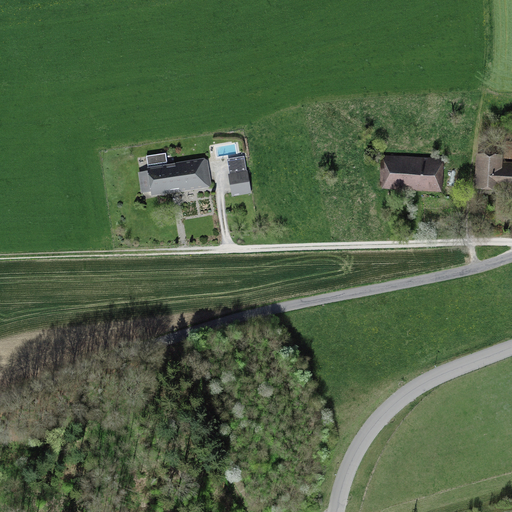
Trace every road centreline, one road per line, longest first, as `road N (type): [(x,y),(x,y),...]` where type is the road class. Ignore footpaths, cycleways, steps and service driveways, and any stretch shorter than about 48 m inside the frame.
road 1 (tertiary): [(511,256),(232,319),(0,399)]
road 2 (tertiary): [(511,346),(456,367),(391,406),(350,463),(335,511)]
road 3 (track): [(245,511),(202,388),(172,337)]
road 4 (track): [(176,250),(0,256)]
